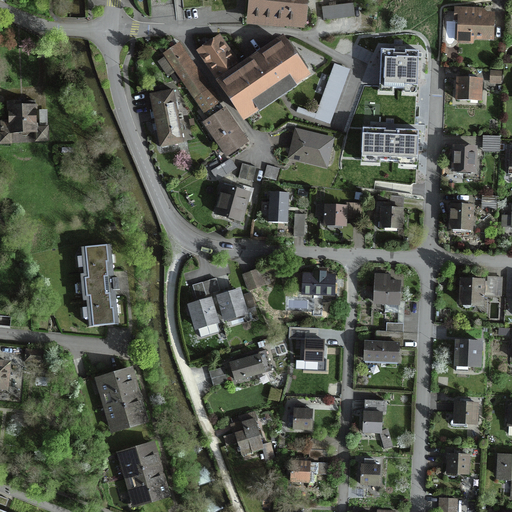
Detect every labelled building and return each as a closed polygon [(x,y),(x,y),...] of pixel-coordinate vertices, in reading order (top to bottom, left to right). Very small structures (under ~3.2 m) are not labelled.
[(303,27),(304,0),(252,0),(251,17),(284,20),(284,26),(303,27)] [(354,6),(327,8),(327,18),(355,16),(354,6)] [(471,42),(472,37),(492,37),(493,17),(478,16),(479,9),(456,8),(456,19),(459,19),(459,41),(471,42)] [(222,83),(241,70),(219,38),(200,51),(222,83)] [(307,67),(289,41),(285,40),(241,70),(222,83),(243,115),(307,72),(307,67)] [(165,55),(205,112),(219,102),(217,99),(214,101),(176,47),(165,55)] [(396,50),(381,50),(380,88),(417,89),(419,51),(405,51),(405,55),(395,54),(396,50)] [(298,107),(297,112),(331,123),(350,69),(334,63),(316,113),(298,107)] [(490,70),(490,83),(503,84),(504,71),(490,70)] [(463,78),(458,78),(457,99),(481,101),(482,79),(475,79),(475,75),(464,75),(463,78)] [(155,121),(178,116),(173,90),(150,94),(155,121)] [(0,143),(11,143),(11,133),(21,133),(23,135),(27,135),(29,133),(29,132),(36,132),(36,140),(48,140),(48,126),(36,127),(35,101),(8,102),(9,121),(1,122),(2,132),(0,132),(0,143)] [(205,123),(216,139),(236,125),(225,109),(210,119),(205,123)] [(178,116),(155,121),(160,147),(184,142),(178,116)] [(227,155),(247,142),(236,125),(216,139),(227,155)] [(363,128),(362,158),(418,160),(419,130),(396,130),(396,133),(386,133),(386,129),(363,128)] [(297,132),(293,152),(307,156),(306,160),(325,165),(331,140),(320,137),(319,139),(313,138),(313,136),(297,132)] [(485,139),(484,153),(498,153),(499,140),(485,139)] [(475,148),(454,147),(453,170),(474,171),(475,148)] [(231,160),(221,166),(226,174),(236,168),(231,160)] [(257,167),(242,163),(238,178),(253,181),(257,167)] [(279,168),(267,165),(264,176),(276,180),(279,168)] [(237,185),(236,189),(222,185),(220,194),(222,194),(216,214),(241,221),(246,201),(247,201),(250,193),(252,193),(254,188),(243,185),(243,187),(237,185)] [(269,216),(268,222),(288,223),(289,193),(270,192),(269,202),(262,202),(261,215),(269,216)] [(482,199),(482,213),(495,213),(496,200),(482,199)] [(377,212),(382,213),(381,227),(401,228),(402,209),(390,208),(390,203),(377,202),(377,212)] [(472,205),(452,204),(451,228),(451,233),(462,233),(462,229),(471,229),(472,205)] [(349,224),(345,224),(346,206),(326,205),(317,205),(317,214),(324,214),(324,215),(326,215),(325,225),(335,225),(335,228),(338,228),(343,233),(343,239),(352,239),(353,228),(349,224)] [(110,245),(81,247),(84,274),(81,274),(83,300),(87,300),(89,327),(118,324),(115,290),(120,290),(119,278),(114,278),(110,245)] [(258,269),(244,274),(249,290),(251,290),(264,285),(258,269)] [(314,274),(304,274),(303,294),(334,295),(334,275),(325,275),(326,272),(314,272),(314,274)] [(377,275),(375,302),(384,303),(384,304),(398,305),(398,302),(399,282),(386,281),(386,275),(377,275)] [(224,277),(214,279),(218,292),(227,289),(224,277)] [(472,305),(472,304),(482,304),(483,280),(462,279),(461,303),(463,303),(463,304),(463,305),(463,306),(464,306),(464,307),(465,307),(465,308),(466,308),(467,308),(468,308),(469,308),(470,307),(471,307),(471,306),(471,305),(472,305)] [(205,282),(196,285),(200,298),(209,295),(205,282)] [(223,310),(219,312),(221,320),(226,319),(245,313),(239,290),(219,296),(223,310)] [(219,332),(216,322),(217,322),(216,322),(221,320),(219,312),(214,313),(210,299),(190,305),(197,328),(198,328),(201,337),(219,332)] [(388,331),(403,332),(404,323),(387,322),(386,331),(388,331)] [(403,332),(388,331),(388,339),(403,340),(403,332)] [(323,341),(306,340),(305,360),(323,361),(323,341)] [(458,340),(456,370),(468,371),(468,366),(479,366),(480,341),(458,340)] [(399,344),(365,342),(365,359),(398,360),(399,344)] [(27,350),(26,360),(43,362),(45,352),(27,350)] [(240,361),(230,363),(235,380),(264,371),(264,372),(272,370),(266,350),(258,352),(259,355),(246,359),(245,356),(239,358),(240,361)] [(11,362),(7,362),(0,360),(0,386),(5,387),(6,375),(10,375),(11,362)] [(224,367),(209,371),(213,386),(228,382),(224,367)] [(112,419),(110,420),(113,430),(145,420),(130,370),(100,379),(104,392),(102,393),(107,407),(109,407),(112,419)] [(51,379),(36,377),(35,385),(50,387),(51,379)] [(383,437),(389,436),(387,429),(381,431),(382,413),(386,413),(386,401),(365,400),(365,412),(364,412),(363,432),(380,433),(383,437)] [(456,402),(455,422),(476,423),(477,403),(456,402)] [(295,404),(295,409),(294,409),(294,429),(311,429),(312,409),(303,409),(304,404),(295,404)] [(253,454),(252,451),(263,448),(255,419),(256,419),(254,411),(241,415),(243,422),(242,422),(244,427),(243,427),(244,431),(235,433),(239,447),(237,447),(238,452),(241,451),(242,454),(243,457),(253,454)] [(133,490),(137,503),(167,495),(152,444),(120,453),(123,463),(125,463),(129,475),(127,476),(131,490),(133,490)] [(317,462),(318,456),(328,456),(328,451),(310,450),(310,461),(310,462),(317,462)] [(469,454),(448,453),(448,472),(468,473),(469,454)] [(511,456),(500,456),(499,477),(511,477),(511,456)] [(309,482),(310,462),(310,461),(302,461),(302,458),(296,457),(296,461),(292,461),(292,467),(289,467),(287,468),(287,474),(288,475),(291,475),(291,481),(309,482)] [(366,460),(366,464),(362,464),(361,484),(379,485),(379,465),(375,465),(375,461),(366,460)] [(310,462),(309,482),(314,482),(314,474),(327,474),(327,463),(317,462),(310,462)] [(455,511),(456,499),(441,499),(439,511),(455,511)]
